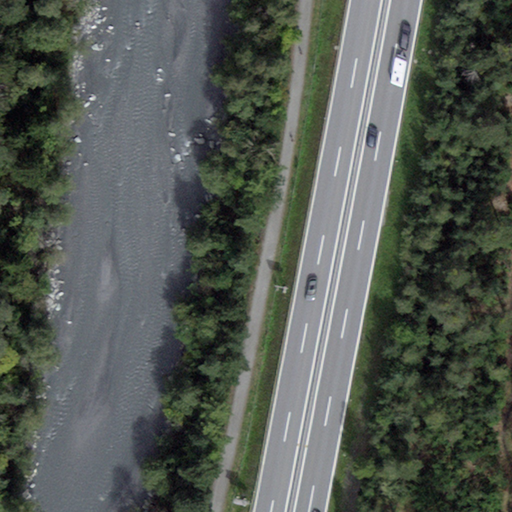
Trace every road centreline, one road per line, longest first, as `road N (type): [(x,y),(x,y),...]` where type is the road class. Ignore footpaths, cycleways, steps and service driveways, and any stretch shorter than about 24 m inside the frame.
road 1 (trunk): [(366,0),(270,511)]
road 2 (trunk): [(308,511),(403,0)]
